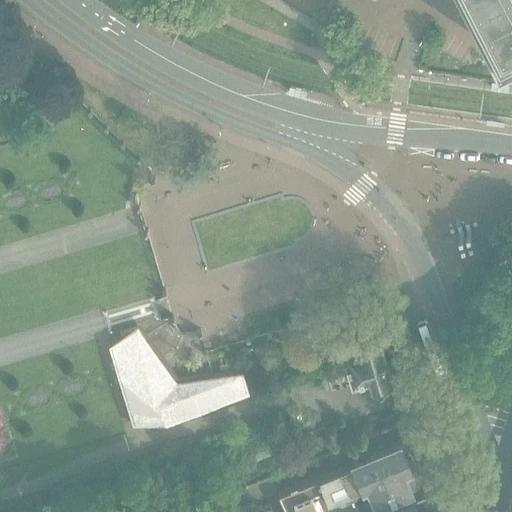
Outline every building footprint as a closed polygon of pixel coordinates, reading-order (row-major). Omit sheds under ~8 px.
[(511,52),(511,0),(474,0),(504,57),(511,52)] [(138,328),(136,325),(108,345),(132,425),(164,424),(248,393),(241,371),(175,379),(159,357),(138,328)] [(394,381),(381,337),(362,343),(363,350),(345,355),(346,359),(354,386),(370,382),(372,388),(375,387),(394,381)] [(334,445),(326,424),(316,427),(324,448),(334,445)] [(320,450),(311,429),(302,432),(310,454),(320,450)] [(358,511),(351,491),(367,484),(374,502),(375,501),(388,496),(388,495),(406,487),(399,469),(406,466),(396,443),(375,452),(278,492),(286,511),(358,511)] [(417,511),(414,502),(396,509),(396,511),(417,511)]
